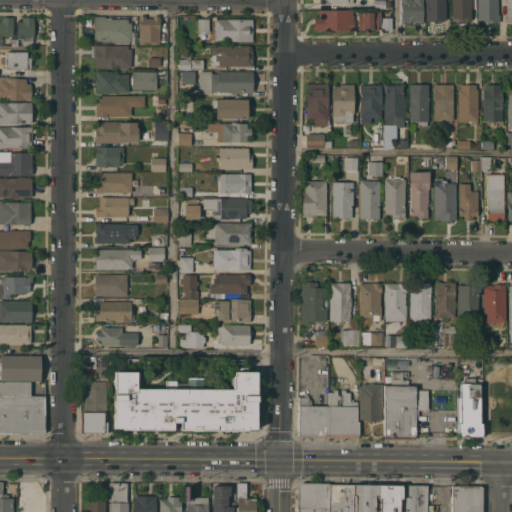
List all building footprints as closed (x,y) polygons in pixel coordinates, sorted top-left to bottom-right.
[(375,8),(375,0),(385,0),(385,8),(375,8)] [(423,0),(423,20),(423,23),(414,23),(414,21),(411,21),(411,23),(401,23),(401,0),(423,0)] [(444,20),(444,21),(426,21),(426,0),(446,0),(446,20),(444,20)] [(471,0),(471,20),(452,20),(451,0),(471,0)] [(498,0),(499,14),(500,14),(500,21),(487,22),(487,19),(478,20),(477,0),(498,0)] [(353,17),(354,17),(354,29),(340,29),(340,30),(330,30),(330,29),(314,29),(314,15),(319,15),(319,10),(353,9),(353,17)] [(381,12),(381,26),(378,26),(378,30),(371,30),(371,31),(365,31),(365,30),(358,29),(358,12),(381,12)] [(34,17),(34,36),(24,35),(24,38),(17,38),(14,38),(14,34),(17,34),(17,21),(23,21),(23,16),(34,17)] [(105,16),(105,18),(128,18),(128,21),(129,22),(132,22),(132,32),(137,32),(137,44),(131,44),(131,41),(129,41),(129,43),(114,43),(114,41),(94,40),(95,16),(105,16)] [(139,44),(139,16),(146,16),(146,18),(153,18),(153,16),(159,16),(160,44),(139,44)] [(393,30),(381,30),(381,17),(392,16),(393,30)] [(0,21),(2,21),(2,17),(13,17),(13,35),(3,35),(3,38),(0,38),(0,21)] [(198,18),(209,18),(209,31),(198,31),(198,18)] [(253,19),(252,41),(215,41),(215,19),(253,19)] [(128,45),(128,48),(131,48),(131,66),(119,66),(119,65),(116,65),(116,67),(105,67),(105,65),(95,65),(95,58),(93,58),(93,45),(128,45)] [(217,45),(246,45),(249,45),(251,46),(253,49),(252,51),(252,66),(217,65),(212,65),(212,60),(211,60),(211,55),(213,55),(213,46),(217,46),(217,45)] [(27,57),(31,57),(31,69),(6,68),(6,67),(0,67),(0,51),(27,51),(27,57)] [(159,66),(159,58),(148,58),(147,66),(159,66)] [(202,69),(179,69),(179,59),(203,59),(202,69)] [(107,70),(107,71),(118,71),(118,73),(128,73),(128,92),(118,92),(118,93),(109,93),(95,93),(96,70),(107,70)] [(167,70),(167,82),(156,82),(156,89),(132,89),(132,84),(131,84),(131,76),(132,76),(132,71),(167,70)] [(194,71),(194,83),(181,83),(182,70),(194,71)] [(253,92),(221,92),(221,94),(218,94),(218,91),(211,91),(211,93),(199,93),(199,71),(211,71),(211,73),(217,73),(217,71),(253,71),(253,92)] [(0,77),(15,77),(15,78),(26,78),(26,83),(31,83),(31,100),(26,100),(26,99),(0,100),(0,77)] [(306,83),(328,83),(328,120),(327,120),(326,126),(312,126),(312,120),(306,120),(306,83)] [(394,138),(384,138),(383,126),(384,126),(384,83),(404,83),(404,96),(406,96),(405,121),(404,121),(404,127),(395,127),(395,125),(394,125),(394,138)] [(354,113),(353,113),(353,122),(344,122),(344,120),(333,120),(333,117),(332,117),(332,113),(332,86),(339,86),(339,84),(354,84),(354,113)] [(381,84),(381,117),(371,117),(371,123),(361,123),(361,117),(360,117),(360,104),(360,84),(381,84)] [(428,84),(428,121),(427,121),(427,126),(418,126),(418,121),(409,121),(409,84),(428,84)] [(433,120),(433,84),(453,84),(453,120),(433,120)] [(460,89),(460,84),(476,84),(476,89),(478,89),(478,121),(476,121),(476,123),(470,123),(470,121),(458,121),(458,89),(460,89)] [(482,88),(485,88),(485,84),(500,84),(500,89),(502,89),(502,108),(502,120),(498,120),(498,121),(489,121),(483,121),(482,88)] [(95,116),(95,102),(99,102),(98,95),(144,95),(144,106),(131,106),(131,116),(95,116)] [(216,117),(216,106),(212,105),(212,99),(216,99),(248,99),(248,118),(216,117)] [(0,102),(31,102),(31,123),(0,123),(0,102)] [(121,121),(121,122),(137,122),(137,127),(138,127),(138,142),(119,142),(95,142),(95,128),(96,128),(95,126),(97,122),(100,120),(101,121),(121,121)] [(168,121),(168,140),(154,140),(154,121),(168,121)] [(217,141),(217,131),(207,131),(207,123),(231,123),(231,122),(239,122),(239,123),(247,123),(247,128),(251,128),(251,137),(247,137),(247,141),(217,141)] [(31,148),(0,147),(0,126),(31,126),(31,148)] [(186,129),(186,128),(191,128),(191,129),(192,129),(192,145),(178,145),(178,129),(186,129)] [(331,140),(331,147),(306,147),(306,133),(324,133),(324,140),(331,140)] [(407,139),(408,147),(399,146),(399,139),(407,139)] [(470,140),(469,148),(458,148),(458,140),(470,140)] [(493,140),(493,148),(482,148),(482,140),(493,140)] [(95,166),(95,146),(123,146),(123,164),(119,164),(119,166),(95,166)] [(248,157),(252,157),(252,168),(219,168),(219,147),(248,147),(248,157)] [(0,151),(11,151),(11,152),(32,152),(32,164),(32,175),(8,175),(8,174),(0,174),(0,151)] [(457,156),(456,169),(445,168),(445,156),(457,156)] [(166,157),(165,171),(151,171),(151,157),(166,157)] [(357,169),(345,169),(345,157),(357,157),(357,169)] [(491,169),(488,169),(488,171),(483,171),(483,168),(482,168),(482,157),(491,157),(491,169)] [(480,170),(472,170),(472,159),(480,159),(480,170)] [(382,175),(368,175),(368,161),(382,161),(382,175)] [(192,171),(179,171),(179,163),(191,162),(192,171)] [(429,171),(429,189),(428,189),(428,202),(427,202),(427,218),(417,218),(417,215),(410,215),(410,207),(410,171),(429,171)] [(131,192),(103,192),(96,192),(96,180),(99,180),(99,172),(132,172),(131,192)] [(251,192),(230,192),(230,193),(220,193),(219,181),(218,181),(218,177),(220,177),(220,173),(251,173),(251,192)] [(486,174),(487,174),(487,173),(503,173),(503,174),(503,201),(505,201),(505,203),(503,203),(503,219),(495,219),(495,221),(487,221),(486,174)] [(388,178),(388,177),(393,177),(393,176),(399,176),(399,177),(403,177),(403,178),(405,178),(405,180),(405,186),(404,219),(392,218),(392,214),(384,214),(384,178),(388,178)] [(0,177),(15,177),(26,177),(31,177),(31,196),(18,196),(18,197),(5,197),(5,196),(0,196),(0,177)] [(456,220),(441,220),(441,219),(434,219),(433,182),(435,182),(435,177),(442,177),(442,179),(446,179),(446,183),(456,182),(456,220)] [(379,219),(359,218),(360,180),(361,180),(361,179),(366,180),(379,180),(379,219)] [(326,180),(326,215),(312,215),(312,216),(303,216),(303,212),(302,212),(302,193),(304,193),(304,180),(326,180)] [(353,205),(352,205),(352,218),(332,217),(332,181),(353,181),(353,205)] [(477,216),(472,215),(472,220),(464,220),(464,215),(459,215),(459,191),(458,191),(458,183),(470,183),(470,191),(478,191),(477,216)] [(192,196),(179,196),(180,186),(192,187),(192,196)] [(96,216),(96,206),(99,206),(99,197),(128,196),(128,197),(133,197),(133,204),(131,204),(131,205),(128,205),(128,216),(96,216)] [(212,209),(203,209),(203,204),(202,204),(202,200),(200,200),(200,197),(214,197),(229,198),(229,197),(246,198),(251,199),(251,209),(246,209),(246,218),(238,218),(234,218),(229,218),(229,219),(212,218),(212,209)] [(184,218),(184,204),(186,204),(186,198),(197,198),(197,204),(199,204),(199,218),(184,218)] [(30,223),(5,223),(5,222),(0,222),(0,202),(5,202),(5,201),(30,201),(30,223)] [(153,207),(168,208),(167,221),(166,221),(153,221),(153,207)] [(96,230),(96,229),(95,227),(96,223),(100,222),(101,222),(130,223),(130,224),(131,224),(131,232),(130,232),(130,236),(132,236),(132,242),(130,242),(130,243),(95,243),(95,230),(96,230)] [(215,238),(205,238),(205,224),(214,224),(215,222),(251,223),(250,244),(214,243),(215,238)] [(30,240),(28,240),(28,247),(8,247),(0,247),(0,230),(8,230),(30,230),(30,240)] [(179,232),(191,232),(191,245),(179,245),(179,232)] [(148,260),(148,247),(164,247),(164,260),(148,260)] [(213,269),(213,249),(234,249),(234,248),(246,248),(246,250),(250,250),(250,269),(213,269)] [(95,268),(95,249),(132,249),(132,250),(141,250),(141,259),(133,259),(133,262),(132,262),(132,268),(95,268)] [(0,250),(27,250),(27,252),(32,252),(31,268),(27,268),(27,270),(0,270),(0,250)] [(193,256),(193,272),(179,272),(179,256),(193,256)] [(159,263),(161,263),(161,264),(164,264),(164,269),(148,270),(148,262),(159,262),(159,263)] [(166,283),(155,283),(155,273),(166,273),(166,283)] [(209,293),(209,285),(213,285),(213,278),(215,278),(215,273),(250,274),(250,284),(247,284),(247,293),(209,293)] [(95,295),(95,274),(127,274),(127,295),(95,295)] [(196,281),(198,281),(198,284),(196,284),(196,291),(198,291),(198,297),(185,297),(185,291),(182,291),(182,283),(180,283),(180,279),(182,279),(182,274),(196,274),(196,281)] [(0,281),(1,281),(1,276),(26,276),(26,277),(32,277),(32,281),(30,281),(30,292),(26,292),(26,294),(10,294),(10,298),(2,298),(0,298),(0,281)] [(317,282),(317,288),(327,288),(326,319),(325,319),(325,322),(313,321),(313,323),(301,323),(301,282),(317,282)] [(350,283),(350,297),(351,297),(351,306),(350,306),(350,317),(357,318),(357,329),(359,329),(359,344),(348,344),(348,346),(340,346),(340,329),(349,329),(349,320),(329,320),(330,282),(350,283)] [(410,285),(417,285),(417,282),(431,282),(431,293),(430,293),(430,321),(423,320),(423,323),(417,323),(417,320),(409,320),(410,285)] [(455,282),(454,303),(455,303),(454,317),(434,317),(434,301),(434,298),(435,298),(435,294),(434,294),(434,288),(435,288),(435,282),(455,282)] [(464,285),(464,282),(480,282),(480,295),(478,295),(478,323),(458,323),(458,285),(464,285)] [(382,283),(382,292),(381,292),(381,306),(382,306),(382,315),(381,315),(381,320),(373,320),(373,317),(360,317),(360,283),(382,283)] [(406,283),(407,293),(406,293),(406,305),(407,305),(407,317),(406,317),(406,321),(390,321),(390,323),(385,323),(384,283),(406,283)] [(493,285),(493,284),(505,284),(505,322),(483,322),(483,285),(493,285)] [(179,298),(198,298),(198,314),(193,314),(193,313),(179,313),(179,298)] [(213,300),(225,300),(225,299),(251,299),(250,309),(250,322),(236,322),(236,321),(225,321),(225,319),(217,319),(217,313),(213,313),(213,300)] [(0,300),(32,300),(31,321),(0,321),(0,300)] [(131,310),(134,310),(134,318),(132,318),(132,320),(131,320),(131,322),(115,322),(115,320),(95,320),(95,308),(99,308),(99,301),(131,301),(131,310)] [(0,324),(26,324),(26,325),(31,325),(31,344),(15,344),(15,345),(8,345),(8,344),(0,344),(0,324)] [(101,339),(97,339),(97,332),(101,332),(101,327),(121,327),(121,324),(138,324),(137,344),(101,344),(101,339)] [(182,347),(182,346),(179,346),(179,338),(186,338),(186,332),(179,332),(179,324),(190,324),(190,331),(203,331),(203,336),(205,336),(205,342),(203,342),(203,347),(182,347)] [(249,344),(226,344),(226,349),(210,349),(210,336),(217,336),(217,326),(221,326),(221,324),(249,325),(249,344)] [(443,339),(441,339),(441,334),(443,334),(443,333),(444,333),(444,327),(448,327),(448,325),(456,325),(456,333),(457,333),(457,346),(443,346),(443,339)] [(396,347),(396,335),(401,335),(401,329),(407,329),(407,347),(396,347)] [(327,330),(327,346),(315,346),(315,330),(327,330)] [(382,331),(382,344),(360,344),(360,331),(382,331)] [(167,346),(157,346),(157,334),(167,334),(167,346)] [(0,356),(41,356),(41,381),(0,380),(0,356)] [(107,366),(107,378),(96,378),(96,366),(107,366)] [(247,428),(247,429),(123,429),(123,427),(114,427),(114,372),(136,372),(136,388),(231,389),(231,376),(233,376),(233,371),(256,371),(256,395),(257,395),(257,401),(256,401),(256,428),(247,428)] [(385,385),(392,385),(392,371),(402,371),(402,379),(408,379),(408,385),(416,385),(416,390),(428,390),(428,409),(418,409),(418,416),(416,416),(416,435),(415,435),(415,439),(385,439),(385,435),(385,385)] [(458,436),(458,397),(460,397),(460,383),(465,383),(465,378),(475,378),(475,384),(482,384),(482,435),(458,436)] [(83,412),(84,412),(84,380),(106,381),(106,422),(107,422),(107,433),(83,433),(83,412)] [(0,381),(30,382),(30,395),(45,395),(45,432),(0,432),(0,381)] [(382,383),(382,398),(382,407),(380,407),(380,415),(381,416),(381,418),(381,419),(381,420),(379,421),(378,421),(376,421),(369,421),(369,419),(360,419),(360,386),(362,383),(382,383)] [(329,405),(329,392),(334,392),(334,389),(338,389),(338,393),(342,393),(342,390),(346,390),(346,392),(350,392),(350,401),(357,401),(357,421),(359,421),(360,434),(358,434),(358,436),(300,437),(299,396),(305,396),(305,394),(307,394),(307,396),(309,396),(309,399),(311,399),(311,405),(329,405)] [(0,511),(0,482),(2,482),(2,494),(8,494),(8,498),(13,498),(13,511),(0,511)] [(297,511),(297,507),(296,507),(297,485),(300,482),(328,482),(328,485),(329,485),(329,511),(297,511)] [(127,483),(127,502),(128,502),(128,511),(109,511),(109,506),(109,503),(110,503),(110,502),(115,502),(115,500),(109,500),(109,483),(127,483)] [(236,511),(236,507),(237,507),(237,502),(236,502),(237,484),(246,484),(246,498),(256,498),(255,511),(236,511)] [(230,495),(227,495),(227,506),(233,506),(233,511),(212,511),(212,485),(230,485),(230,495)] [(342,485),(354,485),(353,511),(329,511),(329,485),(342,485)] [(353,511),(354,485),(378,485),(378,511),(353,511)] [(401,511),(401,498),(400,498),(399,511),(378,511),(378,485),(403,486),(402,511),(401,511)] [(402,511),(403,486),(427,486),(427,511),(402,511)] [(482,511),(452,511),(452,486),(482,486),(483,487),(482,511)] [(155,511),(134,511),(134,495),(156,496),(155,511)] [(167,499),(167,496),(178,496),(178,500),(181,500),(181,511),(159,511),(159,498),(167,499)] [(207,511),(186,511),(186,496),(208,496),(207,511)] [(105,511),(87,511),(88,511),(88,499),(105,499),(105,511)]
